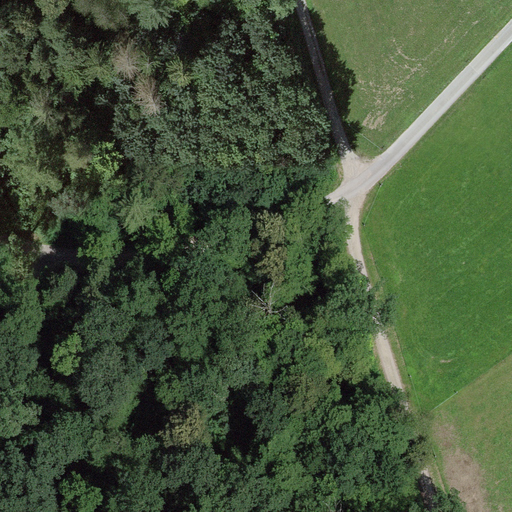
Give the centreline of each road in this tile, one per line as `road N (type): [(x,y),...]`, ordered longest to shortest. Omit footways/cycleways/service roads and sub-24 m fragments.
road 1 (track): [(511,26),(344,199),(166,259),(44,252),(0,272)]
road 2 (track): [(296,0),(335,125),(344,199),(436,511)]
